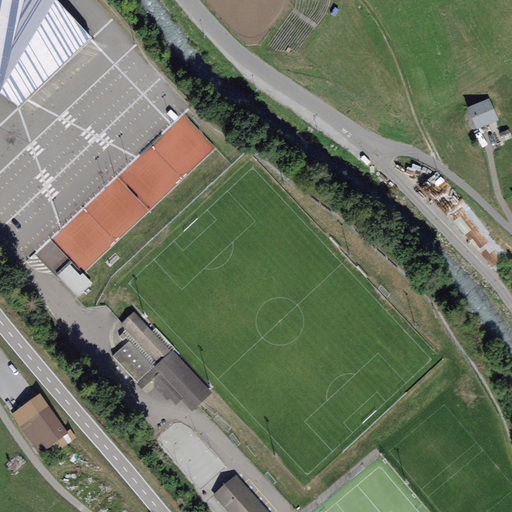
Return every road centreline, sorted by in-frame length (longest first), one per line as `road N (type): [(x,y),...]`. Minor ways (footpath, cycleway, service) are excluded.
road 1 (tertiary): [(0,324),(157,511)]
road 2 (track): [(438,173),(379,23),(358,0)]
road 3 (unclassified): [(0,403),(48,475),(88,511)]
